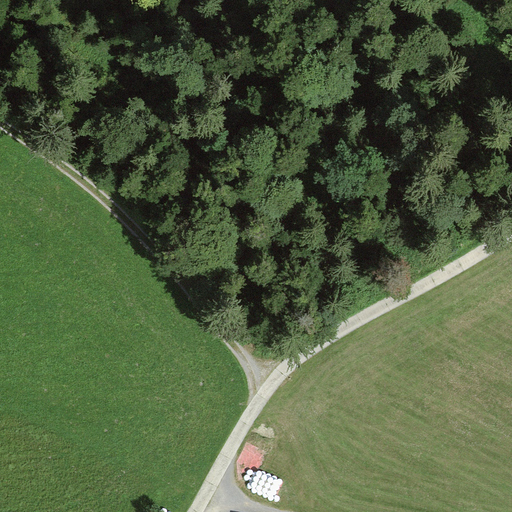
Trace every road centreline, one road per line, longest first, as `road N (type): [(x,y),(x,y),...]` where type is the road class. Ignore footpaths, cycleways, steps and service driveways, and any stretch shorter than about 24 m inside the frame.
road 1 (residential): [(511,235),(289,367),(257,404),(196,511)]
road 2 (track): [(0,120),(145,233),(198,290),(238,344),(257,404)]
